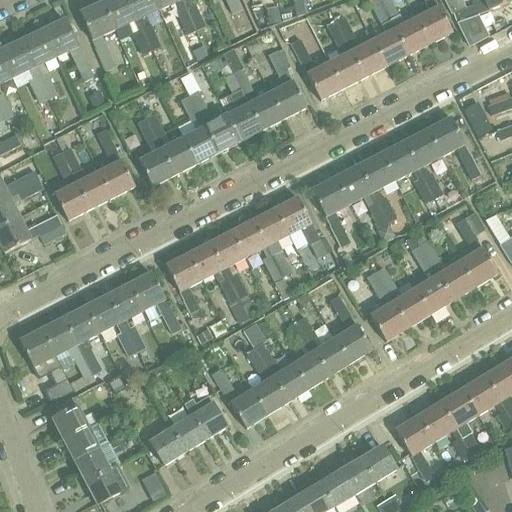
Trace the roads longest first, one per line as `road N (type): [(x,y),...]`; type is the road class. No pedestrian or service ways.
road 1 (residential): [(0,323),(511,53)]
road 2 (residential): [(198,511),(511,318)]
